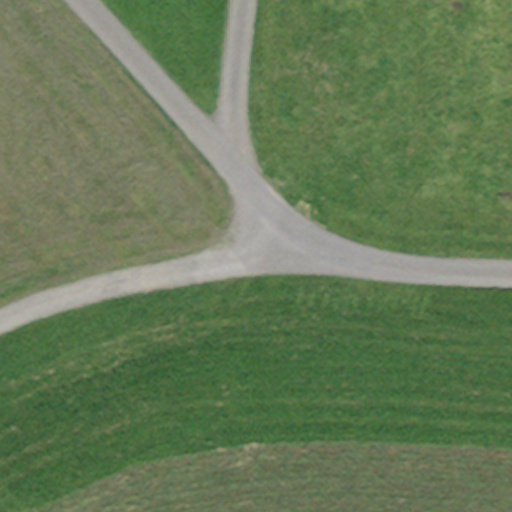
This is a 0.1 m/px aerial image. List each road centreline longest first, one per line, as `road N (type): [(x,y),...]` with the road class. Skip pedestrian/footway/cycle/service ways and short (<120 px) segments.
road 1 (unclassified): [(511,269),(308,249),(88,0)]
road 2 (track): [(0,334),(86,288),(308,249)]
road 3 (track): [(251,0),(232,154)]
